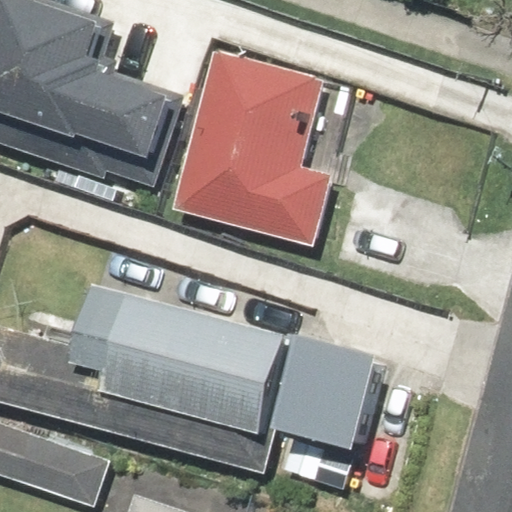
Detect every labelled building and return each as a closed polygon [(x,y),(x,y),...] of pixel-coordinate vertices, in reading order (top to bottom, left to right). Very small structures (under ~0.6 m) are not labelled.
[(119,78),(120,73),(109,69),(122,31),(31,0),(18,0),(0,53),(0,149),(160,204),(194,104),(119,78)] [(357,88),(230,65),(204,208),(331,231),(357,88)] [(326,343),(149,297),(125,393),(301,438),(326,343)] [(120,463),(0,424),(0,477),(104,511),(120,463)] [(183,511),(150,500),(146,511),(183,511)]
